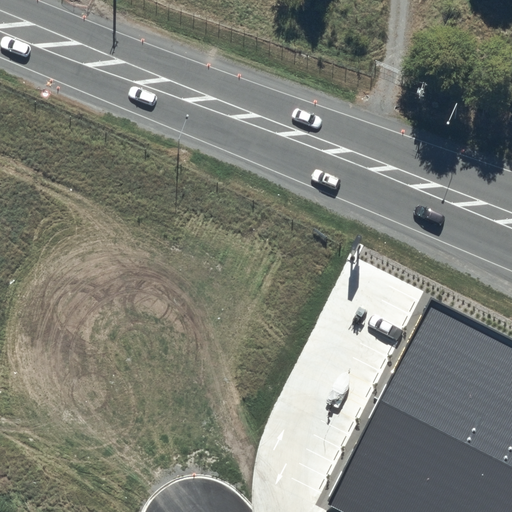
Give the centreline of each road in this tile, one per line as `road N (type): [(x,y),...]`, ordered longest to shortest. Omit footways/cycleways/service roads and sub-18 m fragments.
road 1 (trunk): [(511,255),(253,144),(53,37)]
road 2 (trunk): [(53,37),(274,92),(511,185)]
